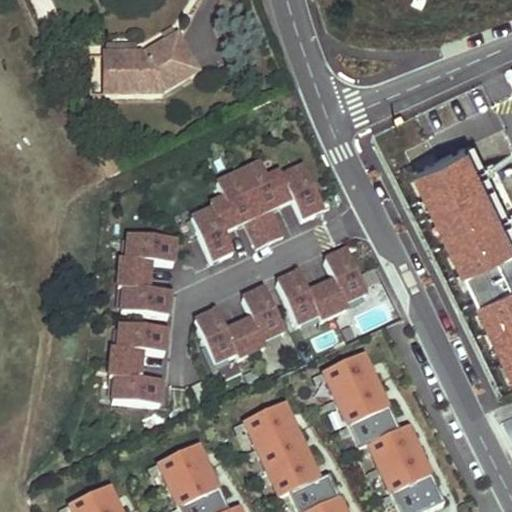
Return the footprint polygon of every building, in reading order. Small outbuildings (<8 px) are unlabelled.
[(174,36),(163,42),(166,49),(177,43),(174,36)] [(134,61),(104,60),(103,79),(102,79),(101,100),(159,102),(159,99),(196,80),(177,43),(166,49),(140,62),(134,61)] [(135,53),(105,52),(104,60),(134,61),(135,53)] [(358,141),(378,184),(473,140),(451,97),(358,141)] [(259,168),(237,178),(269,245),(282,239),(271,214),(290,205),(300,224),(322,214),(302,171),(281,181),(278,176),(265,182),(259,168)] [(269,245),(237,178),(215,189),(222,202),(209,208),(211,213),(191,223),(210,266),(232,256),(223,236),(243,226),(255,251),(269,245)] [(174,244),(127,240),(125,263),(119,263),(118,277),(149,280),(150,266),(172,268),(174,244)] [(332,285),(320,290),(333,318),(346,312),(344,307),(365,297),(345,255),(323,265),(332,285)] [(297,276),(275,287),(295,330),(317,320),(319,325),(332,319),(320,290),(307,297),(297,276)] [(149,280),(118,277),(117,292),(122,293),(120,317),(168,321),(169,296),(147,294),(149,280)] [(251,323),(237,329),(250,357),(264,350),(262,345),(283,336),(263,293),(241,303),(251,323)] [(215,315),(193,325),(214,368),(235,358),(237,363),(250,357),(237,329),(225,335),(215,315)] [(111,352),(109,368),(140,370),(141,356),(164,358),(166,333),(119,329),(117,352),(111,352)] [(398,435),(362,359),(322,378),(357,454),(366,450),(395,511),(433,511),(443,507),(407,431),(398,435)] [(140,370),(109,368),(108,382),(114,382),(112,406),(159,409),(160,386),(139,384),(140,370)] [(319,484),(283,407),(243,426),(279,503),(287,499),(293,511),(343,511),(328,480),(319,484)] [(226,511),(198,450),(157,469),(177,511),(226,511)] [(117,511),(108,492),(68,511),(117,511)]
